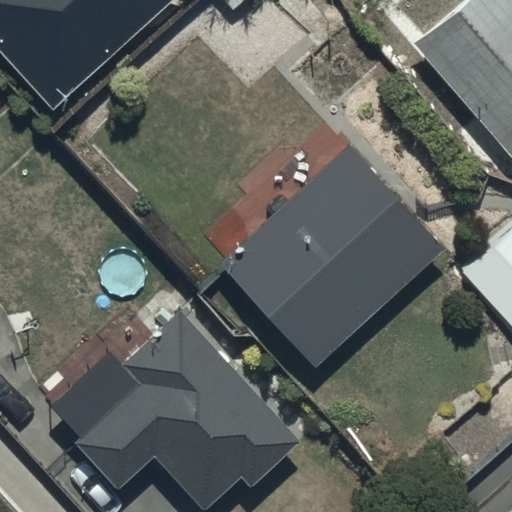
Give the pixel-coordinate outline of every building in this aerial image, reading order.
[(0,0),(0,43),(51,100),(157,0),(0,0)] [(511,0),(462,0),(412,43),(511,160),(511,0)] [(445,253),(346,148),(279,212),(261,193),(207,244),(225,263),(215,272),(314,376),(445,253)] [(511,221),(461,270),(511,323),(511,221)] [(114,357),(134,380),(77,428),(112,469),(151,436),(200,493),(233,465),(242,475),(291,433),(178,302),(114,357)]
